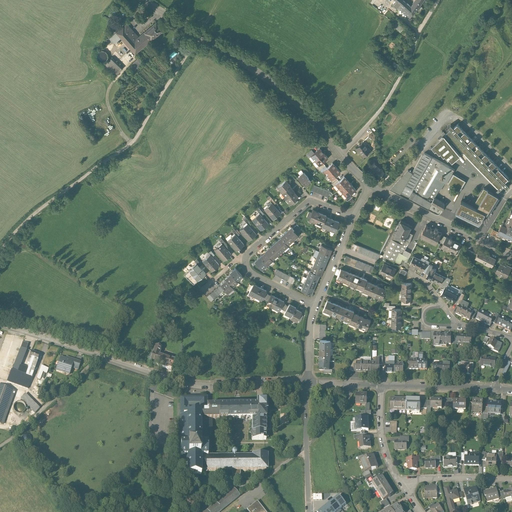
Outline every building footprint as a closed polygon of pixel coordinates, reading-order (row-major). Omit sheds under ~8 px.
[(394,0),(392,4),(398,8),(401,4),(408,9),(405,13),(410,16),(416,8),(410,4),(404,0),(394,0)] [(383,14),(390,19),(392,16),(385,11),(383,14)] [(129,22),(112,37),(116,42),(123,36),(137,53),(166,29),(159,20),(141,35),(129,22)] [(146,61),(141,56),(130,66),(135,71),(146,61)] [(124,68),(113,57),(106,64),(117,75),(124,68)] [(450,131),(457,138),(465,132),(461,128),(462,127),(458,124),(454,128),(451,124),(448,127),(451,130),(450,131)] [(457,138),(450,131),(443,137),(450,145),(453,143),(498,190),(502,186),(491,175),(485,167),(477,160),(471,153),(464,146),(457,138)] [(465,131),(465,132),(457,138),(464,146),(471,139),(468,135),(469,135),(465,131)] [(450,145),(443,137),(431,149),(435,153),(436,152),(439,156),(440,155),(443,158),(445,157),(448,161),(449,160),(452,163),(460,157),(450,145)] [(472,138),(471,139),(464,146),(471,153),(478,146),(475,143),(476,142),(472,138)] [(363,157),(371,149),(363,141),(355,148),(363,157)] [(471,153),(477,160),(485,153),(482,150),(483,149),(479,146),(478,146),(471,153)] [(310,156),(314,160),(323,151),(319,147),(310,156)] [(327,156),(323,151),(314,160),(318,164),(327,156)] [(486,153),(485,153),(477,160),(485,167),(492,160),(489,157),(490,156),(486,153)] [(422,155),(412,173),(408,171),(390,190),(393,192),(437,215),(439,215),(440,214),(441,214),(444,207),(444,206),(444,205),(443,204),(434,199),(439,191),(437,189),(439,186),(442,187),(444,183),(446,185),(454,170),(424,154),(422,155)] [(377,178),(384,170),(372,160),(366,168),(377,178)] [(485,167),(491,175),(499,167),(496,164),(492,160),(485,167)] [(323,171),(326,175),(336,166),(332,162),(323,171)] [(340,171),(336,166),(326,175),(330,179),(340,171)] [(510,179),(499,167),(491,175),(502,186),(498,190),(500,192),(505,186),(507,188),(510,186),(506,182),(510,179)] [(303,171),(297,176),(304,185),(311,179),(303,171)] [(334,184),(338,188),(348,180),(344,175),(334,184)] [(459,193),(466,182),(453,175),(447,185),(455,190),(459,193)] [(277,186),(282,192),(290,185),(290,184),(285,179),(277,186)] [(352,185),(348,180),(338,188),(343,193),(352,185)] [(330,191),(313,184),(310,190),(328,197),(330,191)] [(281,192),(286,198),(294,190),(290,185),(282,192),(281,192)] [(346,197),(356,189),(352,185),(343,193),(346,197)] [(485,215),(487,216),(498,197),(484,189),(475,203),(480,206),(477,210),(461,202),(456,213),(480,225),(485,215)] [(285,198),(290,204),(299,196),(294,190),(286,198),(285,198)] [(271,202),(264,209),(273,219),(281,213),(271,202)] [(308,220),(315,223),(320,211),(313,209),(308,220)] [(327,214),(320,211),(315,223),(323,225),(326,216),(327,214)] [(259,212),(251,219),(260,230),(269,223),(259,212)] [(322,227),(329,230),(333,219),(326,216),(323,225),(322,227)] [(339,221),(333,219),(329,230),(335,232),(339,221)] [(511,225),(504,221),(502,220),(496,233),(511,241),(511,225)] [(401,222),(394,236),(383,257),(394,263),(399,254),(403,256),(407,247),(410,244),(405,242),(412,228),(401,222)] [(246,224),(239,230),(248,240),(255,234),(246,224)] [(291,225),(285,230),(293,239),(298,234),(291,225)] [(427,227),(426,226),(421,237),(436,244),(441,234),(437,232),(438,231),(435,229),(434,231),(433,230),(433,229),(432,229),(431,229),(429,228),(429,227),(428,227),(427,227)] [(287,244),(293,239),(285,230),(279,235),(280,236),(287,244)] [(234,234),(227,240),(236,251),(243,244),(234,234)] [(280,236),(275,241),(283,250),(288,245),(287,244),(280,236)] [(440,248),(447,252),(453,240),(446,237),(440,248)] [(459,244),(453,240),(447,252),(454,255),(459,244)] [(277,254),(283,250),(275,241),(269,246),(277,254)] [(380,256),(350,243),(348,249),(377,261),(380,256)] [(221,244),(214,250),(223,260),(230,255),(221,244)] [(321,244),(318,251),(329,255),(332,249),(321,244)] [(272,259),(277,254),(269,246),(264,250),(265,251),(272,259)] [(265,251),(259,256),(267,265),(272,260),(272,259),(265,251)] [(327,262),(329,255),(318,251),(316,258),(327,262)] [(496,259),(478,251),(475,259),(492,267),(496,259)] [(210,254),(202,261),(211,272),(219,265),(210,254)] [(261,269),(267,265),(259,256),(253,261),(261,269)] [(374,268),(345,256),(342,262),(372,274),(374,268)] [(426,263),(413,256),(408,265),(421,273),(426,263)] [(324,269),(327,262),(316,258),(313,264),(324,269)] [(378,273),(384,277),(389,266),(383,263),(378,273)] [(205,274),(195,264),(183,275),(194,286),(205,274)] [(321,275),(324,269),(313,264),(310,271),(319,274),(321,275)] [(510,269),(499,264),(496,274),(506,278),(510,269)] [(396,270),(389,266),(384,277),(391,280),(396,270)] [(242,276),(234,267),(228,272),(229,273),(237,281),(242,276)] [(295,278),(276,269),(273,275),(292,284),(295,278)] [(309,270),(306,277),(317,281),(319,274),(310,271),(309,270)] [(337,280),(344,282),(348,273),(341,270),(337,280)] [(443,277),(429,270),(425,279),(439,286),(443,277)] [(237,281),(229,273),(224,278),(225,279),(232,287),(238,282),(237,281)] [(344,282),(350,285),(354,275),(348,273),(344,282)] [(350,285),(356,288),(360,278),(354,275),(350,285)] [(306,277),(303,284),(314,288),(317,281),(306,277)] [(367,280),(360,278),(356,288),(363,290),(366,282),(367,280)] [(232,287),(225,279),(220,284),(221,285),(224,289),(228,293),(233,288),(232,287)] [(362,292),(369,295),(373,285),(366,282),(363,290),(362,292)] [(248,294),(254,297),(260,287),(253,283),(248,294)] [(400,283),(400,292),(412,292),(412,283),(400,283)] [(311,295),(314,288),(303,284),(301,291),(311,295)] [(445,284),(439,295),(457,304),(462,292),(445,284)] [(221,285),(208,295),(212,300),(224,289),(221,285)] [(369,295),(375,298),(380,288),(373,285),(369,295)] [(267,290),(260,287),(254,297),(261,301),(267,290)] [(386,290),(380,288),(375,298),(382,301),(386,290)] [(412,302),(412,292),(400,292),(400,302),(412,302)] [(265,304),(272,308),(278,297),(270,294),(265,304)] [(285,301),(278,297),(272,308),(279,312),(285,301)] [(323,311),(329,314),(333,304),(327,301),(323,311)] [(296,307),(289,304),(284,315),(291,318),(295,309),(296,307)] [(340,306),(333,304),(329,314),(336,316),(340,306)] [(459,305),(455,314),(469,321),(473,313),(459,305)] [(336,316),(342,319),(346,309),(340,306),(336,316)] [(302,312),(295,309),(291,318),(290,319),(297,322),(302,312)] [(353,312),(346,309),(342,319),(349,322),(352,313),(353,312)] [(390,310),(390,319),(402,319),(401,309),(390,310)] [(493,317),(480,310),(475,319),(489,326),(493,317)] [(361,317),(352,313),(349,322),(348,323),(357,327),(361,317)] [(511,329),(511,322),(501,316),(497,325),(510,332),(511,329)] [(370,321),(361,317),(357,327),(366,331),(370,321)] [(402,328),(402,319),(390,319),(390,329),(402,328)] [(432,344),(441,345),(442,334),(433,334),(432,344)] [(451,334),(442,334),(441,345),(450,345),(451,334)] [(456,335),(456,343),(470,344),(470,336),(456,335)] [(497,342),(490,338),(486,346),(494,350),(497,342)] [(148,344),(141,341),(138,351),(145,354),(148,344)] [(161,348),(155,346),(150,363),(171,370),(174,360),(159,355),(161,348)] [(12,371),(17,373),(20,366),(26,350),(20,348),(12,371)] [(29,359),(31,360),(38,362),(40,355),(32,352),(29,359)] [(495,358),(481,356),(479,367),(494,368),(495,358)] [(65,360),(59,358),(55,372),(69,375),(71,369),(78,371),(80,363),(66,358),(65,360)] [(27,390),(38,362),(31,360),(28,369),(25,376),(17,373),(12,371),(7,382),(27,390)] [(408,370),(417,370),(418,360),(408,360),(408,370)] [(417,370),(427,370),(427,361),(418,360),(417,370)] [(352,371),(366,372),(366,362),(353,361),(352,371)] [(379,363),(366,362),(366,372),(379,373),(379,363)] [(450,363),(433,362),(432,373),(450,374),(450,363)] [(461,368),(465,369),(464,376),(472,376),(473,364),(461,363),(461,368)] [(384,373),(393,373),(393,364),(384,364),(384,373)] [(402,364),(393,364),(393,373),(402,373),(402,364)] [(28,369),(20,366),(17,373),(25,376),(28,369)] [(49,370),(41,367),(37,378),(45,381),(49,370)] [(14,393),(0,388),(0,422),(3,423),(14,393)] [(36,413),(41,408),(22,390),(17,395),(36,413)] [(356,394),(356,405),(367,406),(368,395),(356,394)] [(267,402),(256,402),(256,406),(207,406),(207,398),(180,398),(181,465),(187,465),(187,475),(201,475),(201,470),(205,470),(205,471),(206,471),(207,471),(208,471),(208,470),(215,470),(216,470),(219,470),(220,470),(223,470),(224,470),(227,470),(228,470),(231,470),(232,470),(236,470),(237,470),(240,470),(241,470),(244,470),(245,470),(248,470),(249,470),(252,470),(253,470),(256,470),(262,470),(263,470),(265,470),(267,469),(267,465),(267,460),(267,459),(267,455),(252,455),(252,457),(235,457),(235,455),(236,454),(236,452),(235,451),(233,451),(232,452),(232,454),(233,455),(233,457),(232,457),(231,457),(228,457),(227,457),(224,457),(223,457),(220,457),(219,457),(216,457),(215,457),(212,457),(212,420),(252,420),(252,440),(260,440),(262,440),(266,440),(266,419),(266,415),(266,413),(267,413),(267,402)] [(390,411),(406,412),(406,399),(391,399),(390,411)] [(421,400),(406,399),(406,412),(421,413),(421,400)] [(443,400),(431,400),(431,410),(443,410),(443,400)] [(485,401),(473,400),(472,415),(483,415),(485,401)] [(463,401),(454,401),(454,411),(462,411),(463,401)] [(488,416),(502,417),(503,404),(489,403),(488,416)] [(355,419),(355,432),(369,431),(369,418),(355,419)] [(370,437),(359,439),(360,450),(372,449),(370,437)] [(394,441),(394,450),(407,450),(407,443),(410,443),(410,437),(400,437),(400,441),(394,441)] [(481,453),(464,453),(463,467),(480,467),(481,453)] [(497,455),(486,455),(486,471),(498,471),(497,455)] [(364,474),(379,468),(374,456),(359,461),(364,474)] [(420,471),(420,458),(406,459),(407,471),(420,471)] [(436,458),(425,459),(425,470),(436,469),(436,458)] [(456,458),(444,459),(445,469),(457,469),(456,458)] [(371,484),(377,493),(389,486),(383,476),(371,484)] [(395,496),(389,486),(377,493),(384,503),(395,496)] [(438,487),(425,488),(425,500),(438,500),(438,487)] [(477,487),(464,490),(468,506),(481,503),(477,487)] [(497,488),(484,492),(487,503),(500,500),(497,488)] [(221,511),(240,498),(234,490),(205,511),(221,511)] [(449,511),(456,511),(454,502),(461,500),(458,490),(451,492),(450,490),(444,491),(449,511)] [(339,496),(333,500),(340,508),(345,504),(339,496)] [(333,500),(328,505),(334,511),(340,508),(333,500)] [(263,511),(256,503),(246,510),(247,511),(263,511)]
